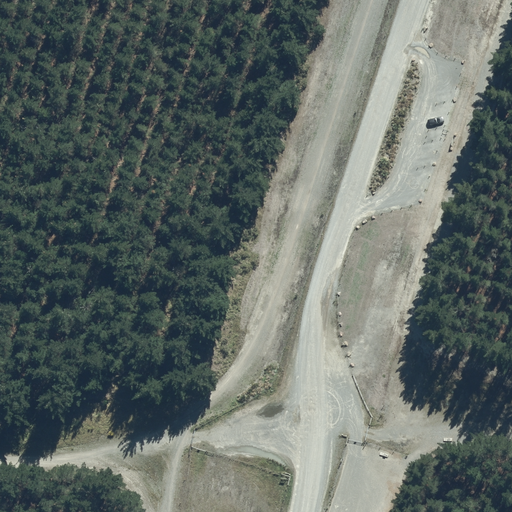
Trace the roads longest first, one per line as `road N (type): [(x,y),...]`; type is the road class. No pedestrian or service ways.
road 1 (track): [(163,511),(180,440),(263,314),(286,257),(369,0)]
road 2 (track): [(511,46),(390,511)]
road 3 (unclassified): [(309,433),(316,298),(409,0)]
road 4 (track): [(309,433),(0,454)]
road 5 (unclassified): [(309,433),(511,423)]
